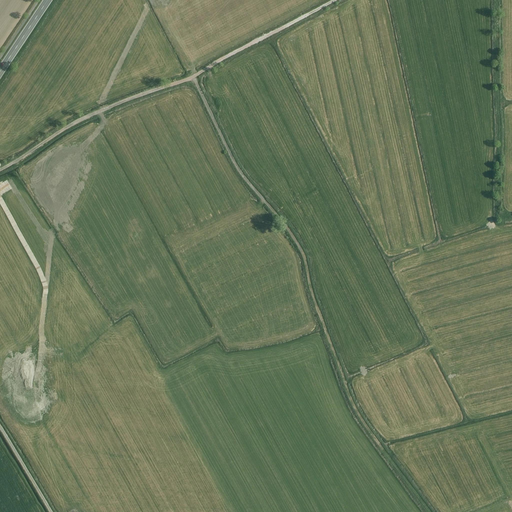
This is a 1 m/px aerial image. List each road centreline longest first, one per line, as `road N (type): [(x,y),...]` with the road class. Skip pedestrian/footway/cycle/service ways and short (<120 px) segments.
road 1 (track): [(193,75),(238,170),(302,255),(353,406),(428,511)]
road 2 (track): [(0,169),(84,118),(193,75),(333,0)]
